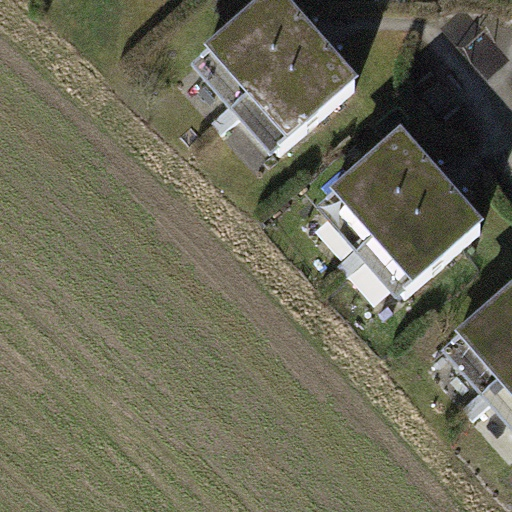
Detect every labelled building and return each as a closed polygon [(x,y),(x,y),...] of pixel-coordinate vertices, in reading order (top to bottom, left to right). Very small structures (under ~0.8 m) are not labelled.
[(272,3),(174,88),(216,136),(314,51),(272,3)] [(314,51),(216,136),(260,187),(358,101),(314,51)] [(397,141),(300,230),(343,277),(440,188),(397,141)] [(440,188),(343,277),(388,325),(484,236),(440,188)] [(511,295),(424,376),(468,424),(511,383),(511,295)] [(511,383),(468,424),(508,468),(511,464),(511,383)]
